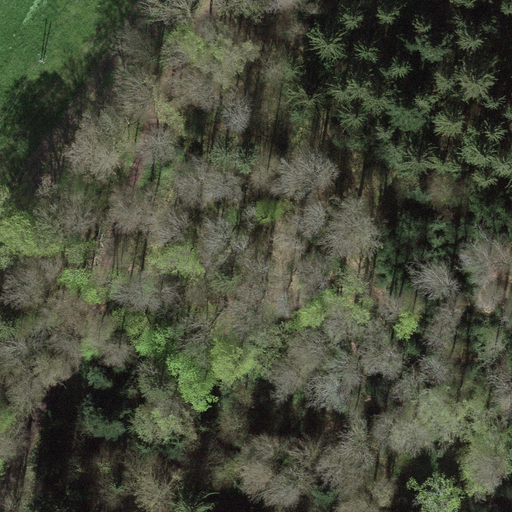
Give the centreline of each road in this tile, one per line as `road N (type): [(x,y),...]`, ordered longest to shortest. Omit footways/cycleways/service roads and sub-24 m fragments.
road 1 (track): [(218,0),(147,130),(122,243),(82,347),(34,416),(0,502)]
road 2 (track): [(511,50),(443,107),(401,164),(349,313),(349,345),(366,389),(385,420),(441,466)]
